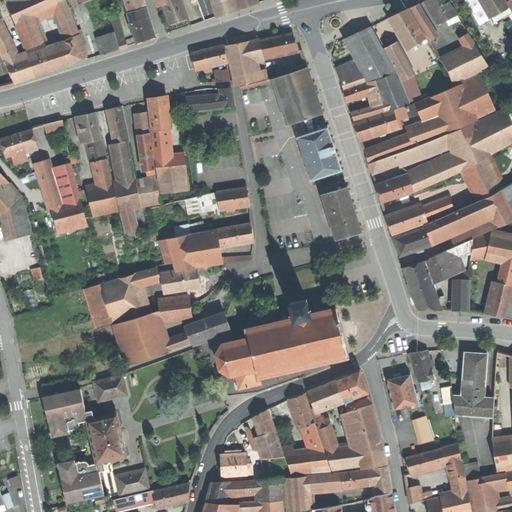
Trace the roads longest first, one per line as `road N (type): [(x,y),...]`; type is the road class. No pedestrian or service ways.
road 1 (residential): [(377,237),(268,266),(238,93)]
road 2 (residential): [(197,511),(212,443),(236,415),(367,358)]
road 3 (tertiary): [(377,237),(303,11)]
road 4 (residential): [(60,84),(68,109),(187,76),(176,47)]
road 5 (residential): [(11,336),(37,511)]
road 6 (residential): [(403,511),(367,358)]
road 7 (tertiary): [(303,11),(176,47)]
